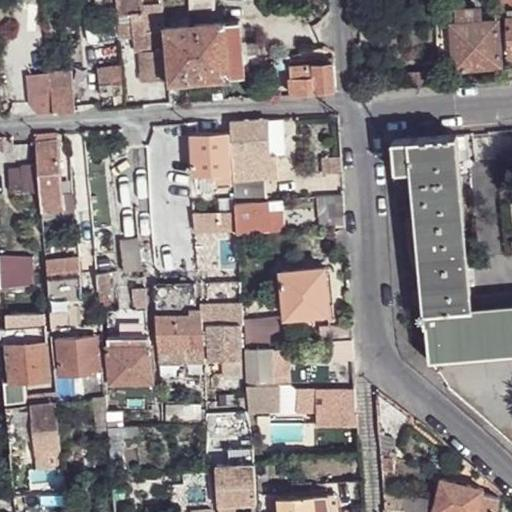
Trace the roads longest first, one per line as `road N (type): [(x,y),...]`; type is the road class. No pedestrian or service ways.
road 1 (residential): [(511,476),(377,366),(352,102)]
road 2 (residential): [(0,128),(352,102)]
road 3 (residential): [(352,102),(400,109),(511,100)]
